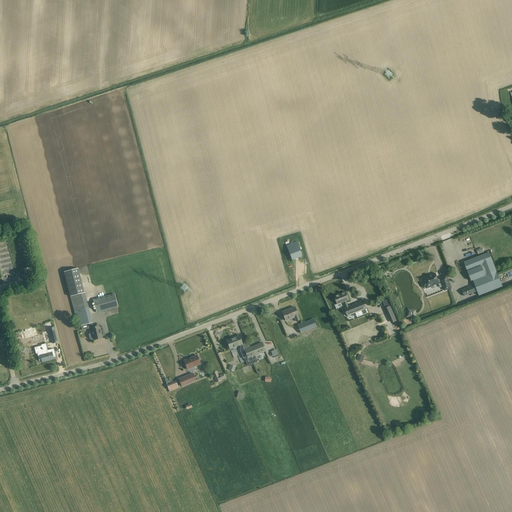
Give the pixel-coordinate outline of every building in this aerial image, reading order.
[(511,107),(511,106),(511,104),(511,103),(510,102),(509,101),(508,100),(507,99),(506,99),(504,99),(503,99),(501,100),(500,100),(499,101),(498,102),(498,103),(497,105),(497,106),(497,107),(498,109),(498,110),(500,111),(501,112),(502,113),(503,113),(505,113),(507,113),(509,112),(510,111),(510,110),(511,109),(511,107)] [(302,256),(296,242),(286,246),(292,260),(302,256)] [(502,286),(489,252),(464,262),(471,281),(473,281),(479,295),(502,286)] [(87,325),(92,323),(85,297),(79,273),(77,269),(63,273),(65,277),(71,301),(74,312),(77,323),(80,323),(81,326),(87,325)] [(439,279),(437,274),(433,275),(433,276),(430,277),(430,276),(424,278),(426,282),(423,283),(425,288),(431,286),(431,287),(441,283),(443,282),(446,291),(451,289),(446,276),(441,278),(442,278),(439,279)] [(474,292),(472,286),(461,291),(464,297),(474,292)] [(349,299),(346,293),(335,297),(338,304),(343,302),(346,309),(345,309),(348,316),(355,312),(357,317),(368,313),(364,302),(349,308),(346,301),(349,299)] [(117,307),(114,294),(93,300),(96,313),(117,307)] [(398,321),(392,306),(387,308),(393,323),(398,321)] [(298,316),(294,307),(282,312),(285,321),(294,317),(296,321),(299,320),(298,316)] [(414,318),(415,309),(408,309),(407,317),(414,318)] [(316,327),(313,319),(297,325),(301,333),(303,336),(317,331),(315,328),(316,327)] [(93,328),(91,329),(92,333),(90,334),(89,335),(90,339),(91,339),(94,339),(94,340),(102,338),(99,327),(93,328)] [(54,328),(49,329),(53,344),(58,342),(54,328)] [(247,357),(247,356),(244,350),(243,347),(239,336),(232,339),(232,338),(226,341),(230,349),(240,345),(241,347),(240,350),(243,358),(247,357)] [(248,360),(247,360),(249,365),(257,362),(255,355),(265,351),(262,343),(250,347),(249,344),(243,347),(244,350),(247,356),(247,357),(248,360)] [(46,344),(41,345),(41,346),(34,348),(36,354),(37,354),(48,351),(47,351),(46,344)] [(54,349),(47,351),(48,351),(37,354),(39,361),(42,360),(42,362),(54,359),(53,357),(56,357),(54,349)] [(200,364),(197,356),(184,361),(187,369),(200,364)] [(217,375),(216,371),(212,373),(213,377),(214,377),(215,378),(213,379),(215,382),(225,378),(223,373),(217,375)] [(195,381),(192,373),(178,379),(181,386),(195,381)]
